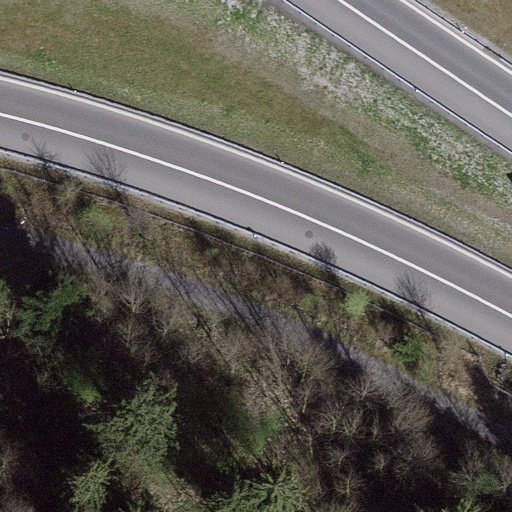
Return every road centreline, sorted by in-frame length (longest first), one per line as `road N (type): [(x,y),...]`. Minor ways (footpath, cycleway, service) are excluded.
road 1 (track): [(0,218),(365,353),(511,432)]
road 2 (motorway): [(0,101),(289,195),(511,300)]
road 3 (motorway): [(366,0),(511,97)]
